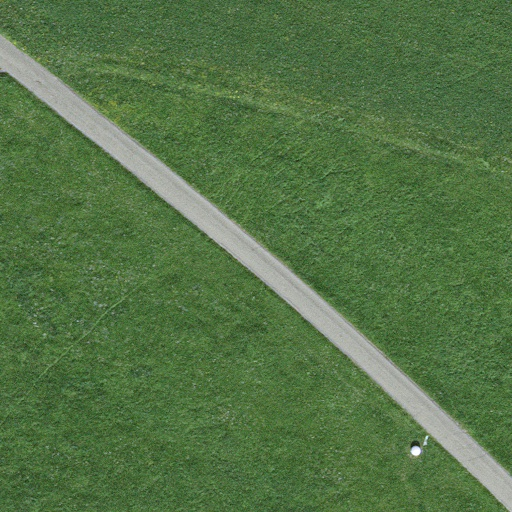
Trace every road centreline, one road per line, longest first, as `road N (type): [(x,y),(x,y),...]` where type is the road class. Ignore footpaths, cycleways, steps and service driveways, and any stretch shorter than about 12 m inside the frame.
road 1 (unclassified): [(0,54),(233,236),(511,496)]
road 2 (track): [(11,62),(186,81),(299,106),(511,178)]
